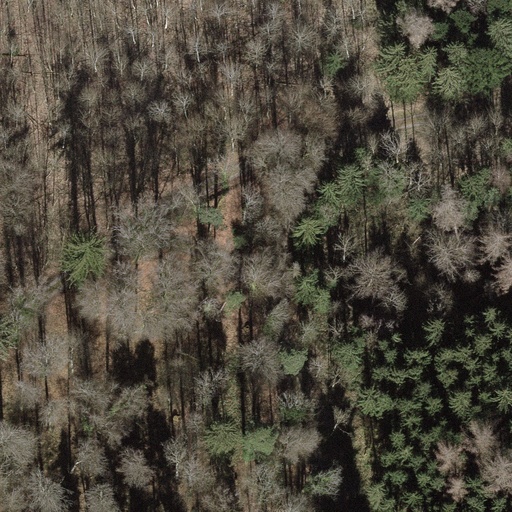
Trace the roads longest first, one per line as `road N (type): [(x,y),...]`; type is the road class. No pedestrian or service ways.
road 1 (track): [(0,324),(143,220),(258,160),(511,107)]
road 2 (track): [(329,511),(267,280),(197,243),(126,232)]
road 3 (track): [(267,280),(290,210),(344,138)]
